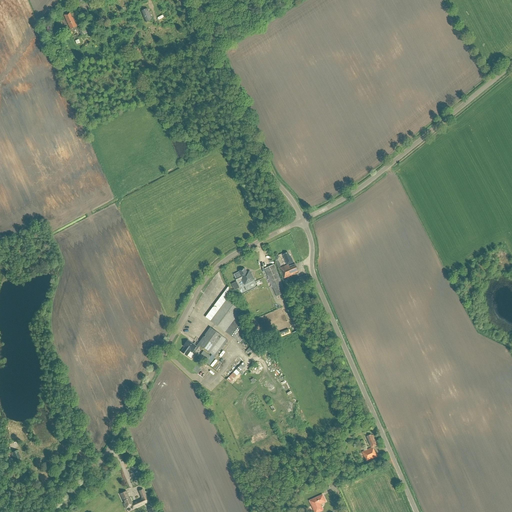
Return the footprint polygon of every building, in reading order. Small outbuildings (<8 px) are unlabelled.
[(141,12),(146,23),(153,20),(148,9),(141,12)] [(70,13),(64,16),(70,29),(77,26),(73,18),(72,18),(70,13)] [(86,25),(79,28),(81,35),(84,34),(89,32),(86,25)] [(140,55),(136,47),(132,49),(136,57),(140,55)] [(284,278),(298,272),(296,267),(290,269),(288,265),(294,263),(292,258),(291,258),(290,256),(290,257),(288,253),(283,255),(287,265),(280,268),(284,278)] [(277,297),(286,293),(274,265),(265,269),(277,297)] [(245,269),(239,272),(234,275),(235,279),(237,282),(242,280),(244,285),(254,280),(250,272),(247,273),(245,269)] [(222,291),(202,318),(207,322),(227,295),(222,291)] [(241,310),(227,299),(210,321),(240,343),(249,331),(239,312),(241,310)] [(211,357),(208,361),(196,378),(198,381),(215,358),(228,340),(210,328),(198,345),(212,355),(211,357)] [(251,338),(249,331),(240,343),(245,347),(251,338)] [(184,346),(184,347),(182,350),(185,352),(187,350),(187,349),(188,349),(193,352),(197,346),(193,344),(193,345),(188,341),(184,346)] [(246,352),(248,354),(249,353),(251,354),(252,354),(257,348),(256,347),(255,347),(253,346),(246,352)] [(208,361),(211,357),(204,352),(200,356),(208,361)] [(241,362),(211,394),(203,387),(201,389),(203,392),(201,394),(210,402),(245,365),(241,362)] [(371,435),(367,437),(371,448),(362,452),(366,462),(377,457),(373,448),(378,446),(373,435),(372,436),(371,435)] [(22,459),(18,451),(11,454),(14,462),(22,459)] [(133,505),(134,508),(149,502),(143,489),(139,491),(143,498),(134,503),(134,502),(132,503),(130,498),(129,498),(128,496),(128,495),(126,491),(120,494),(123,501),(124,501),(125,503),(123,504),(125,509),(133,505)] [(323,495),(310,501),(315,511),(318,511),(323,510),(320,504),(325,501),(323,495)]
